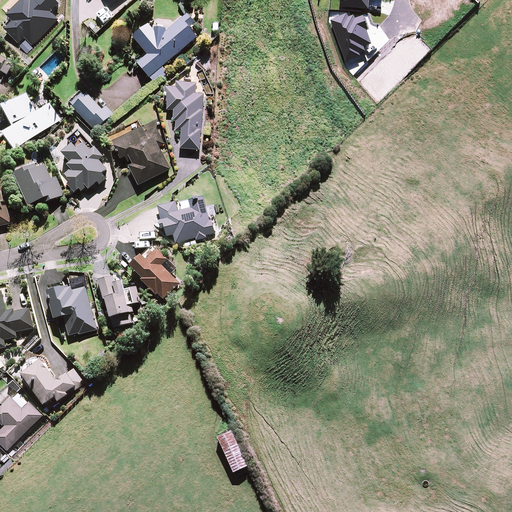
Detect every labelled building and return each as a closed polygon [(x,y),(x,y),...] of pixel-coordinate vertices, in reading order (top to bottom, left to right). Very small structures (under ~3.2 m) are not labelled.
[(196,25),(188,16),(164,36),(153,23),(134,40),(148,57),(138,66),(155,85),(167,74),(163,69),(197,39),(189,30),(196,25)] [(15,80),(10,76),(0,87),(5,92),(15,80)] [(177,90),(164,90),(164,107),(168,107),(167,112),(174,112),(174,123),(176,123),(176,133),(182,133),(182,151),(202,152),(203,137),(210,138),(211,129),(203,129),(205,97),(196,96),(197,85),(178,84),(177,90)] [(103,113),(89,97),(75,111),(97,133),(113,117),(106,110),(103,113)] [(39,115),(27,98),(4,113),(16,131),(6,138),(15,151),(60,122),(51,107),(39,115)] [(134,166),(130,169),(139,187),(171,172),(158,146),(164,144),(157,130),(146,136),(143,130),(113,144),(122,161),(125,160),(126,159),(129,164),(132,162),(134,166)] [(105,160),(96,150),(81,133),(69,144),(73,148),(63,157),(72,166),(69,169),(72,173),(66,178),(72,184),(68,187),(76,196),(80,192),(82,194),(87,189),(90,192),(98,185),(100,187),(107,181),(103,177),(108,172),(101,164),(105,160)] [(47,169),(39,172),(38,169),(16,178),(30,208),(42,203),(44,206),(65,197),(57,180),(53,182),(47,169)] [(0,228),(4,228),(11,226),(8,209),(5,209),(0,184),(0,228)] [(176,202),(158,207),(162,222),(159,222),(161,233),(166,232),(168,239),(174,237),(177,248),(191,245),(190,242),(197,240),(197,242),(207,240),(206,237),(216,234),(212,221),(210,222),(204,198),(189,202),(191,210),(179,213),(176,202)] [(143,283),(158,298),(159,296),(164,301),(179,285),(169,275),(175,270),(158,253),(148,263),(143,258),(132,269),(144,281),(143,283)] [(116,287),(115,280),(100,284),(105,302),(107,301),(115,331),(136,325),(131,307),(141,305),(137,289),(125,292),(124,286),(116,287)] [(69,282),(47,288),(55,322),(65,319),(69,337),(79,334),(80,337),(97,332),(86,288),(71,292),(69,282)] [(34,329),(29,310),(15,313),(15,311),(7,313),(3,294),(0,294),(0,350),(6,349),(5,342),(17,339),(16,333),(34,329)] [(103,350),(96,358),(101,363),(108,355),(103,350)] [(57,401),(58,403),(60,406),(70,399),(68,396),(85,384),(76,371),(58,384),(43,363),(24,377),(46,408),(57,401)] [(24,410),(11,398),(3,407),(1,405),(0,406),(0,423),(6,429),(0,434),(0,444),(8,453),(43,418),(29,405),(24,410)] [(249,469),(232,432),(218,438),(235,475),(249,469)]
